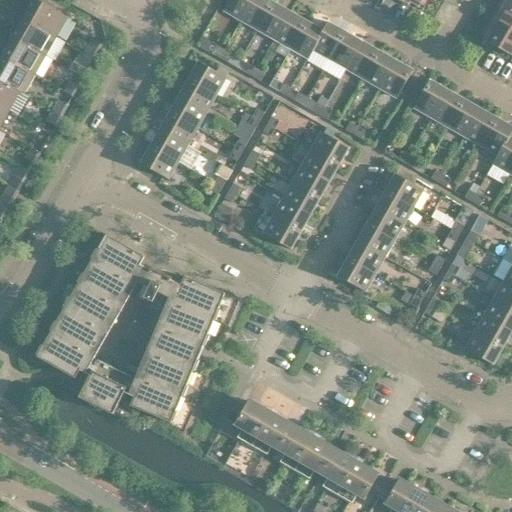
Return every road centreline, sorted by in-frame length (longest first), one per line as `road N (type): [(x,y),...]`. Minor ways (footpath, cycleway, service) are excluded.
road 1 (residential): [(301,298),(83,170)]
road 2 (residential): [(511,404),(470,400),(301,298)]
road 3 (unclassified): [(83,170),(148,45),(140,18)]
road 4 (unclassified): [(0,308),(83,170)]
road 5 (residential): [(301,298),(378,158)]
road 6 (tertiary): [(120,511),(0,437)]
